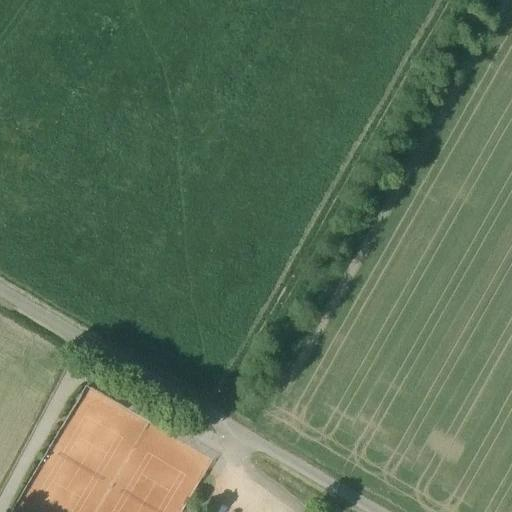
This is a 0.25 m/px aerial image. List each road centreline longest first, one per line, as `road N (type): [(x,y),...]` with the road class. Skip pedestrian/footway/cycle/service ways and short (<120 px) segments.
road 1 (track): [(213,416),(449,0)]
road 2 (residential): [(370,511),(0,290)]
